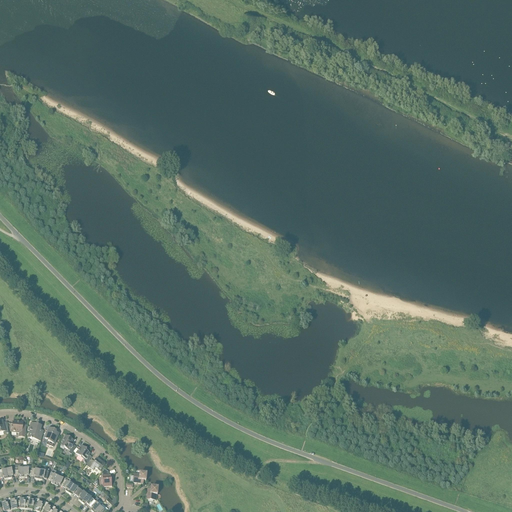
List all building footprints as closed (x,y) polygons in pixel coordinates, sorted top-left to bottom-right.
[(8,433),(7,422),(3,423),(2,421),(0,421),(0,433),(5,432),(5,434),(8,433)] [(26,426),(22,425),(23,424),(23,422),(16,421),(16,422),(12,422),(11,433),(19,433),(18,437),(25,438),(26,426)] [(30,431),(28,438),(40,442),(43,434),(43,431),(40,430),(42,426),(31,423),(28,431),(30,431)] [(49,428),(45,439),(48,440),(47,445),(53,448),(57,438),(59,434),(56,433),(56,432),(49,428)] [(66,436),(61,443),(62,443),(60,447),(64,449),(64,448),(68,450),(69,449),(71,450),(74,444),(72,442),(73,440),(66,436)] [(83,460),(86,465),(91,457),(89,456),(90,454),(86,451),(87,450),(82,446),(76,454),(79,456),(80,455),(84,459),(83,460)] [(90,461),(86,466),(93,471),(95,468),(99,471),(100,472),(105,465),(97,459),(94,462),(93,464),(90,461)] [(15,465),(15,469),(15,476),(18,476),(18,477),(19,477),(19,479),(23,479),(23,469),(21,469),(21,466),(15,465)] [(28,477),(31,477),(32,469),(32,466),(23,466),(23,469),(23,479),(27,479),(27,478),(28,478),(28,477)] [(44,479),(47,480),(48,473),(49,470),(41,468),(40,471),(38,480),(42,481),(42,480),(44,480),(44,479)] [(13,477),(15,476),(15,469),(6,470),(8,480),(12,479),(12,478),(13,478),(13,477)] [(38,480),(40,471),(32,469),(31,477),(33,477),(33,478),(35,479),(34,480),(38,480)] [(6,470),(0,471),(0,478),(2,478),(3,480),(4,479),(4,480),(8,480),(6,470)] [(51,475),(48,480),(50,482),(50,483),(51,483),(51,484),(54,486),(60,475),(60,474),(53,470),(51,475)] [(134,476),(133,483),(143,484),(144,481),(146,481),(146,474),(140,474),(140,473),(140,475),(134,474),(134,476)] [(60,475),(54,486),(58,488),(58,487),(59,487),(60,486),(63,488),(68,479),(60,475)] [(111,480),(110,476),(102,476),(102,481),(102,488),(103,488),(104,489),(107,489),(107,488),(112,487),(111,480)] [(68,479),(63,488),(65,489),(64,490),(65,491),(65,492),(68,494),(73,486),(75,483),(68,479)] [(73,486),(68,494),(72,496),(72,495),(73,496),(74,495),(76,496),(81,490),(73,486)] [(158,495),(157,495),(158,488),(151,488),(151,487),(151,490),(147,489),(146,500),(154,501),(154,495),(158,495)] [(81,490),(76,496),(78,498),(78,499),(79,500),(78,501),(81,503),(87,496),(81,490)] [(87,496),(81,503),(84,506),(85,505),(86,506),(87,505),(89,507),(94,501),(87,496)] [(94,501),(89,507),(91,509),(90,509),(91,510),(90,511),(91,511),(95,511),(100,507),(102,505),(103,504),(96,498),(94,501)] [(113,508),(116,505),(109,498),(106,501),(113,508)] [(11,501),(10,501),(12,511),(19,510),(20,500),(20,502),(16,503),(16,502),(15,502),(14,501),(11,501)] [(20,500),(19,510),(27,510),(29,500),(29,503),(25,502),(25,501),(24,501),(24,500),(20,500)] [(27,510),(26,511),(32,511),(33,511),(35,511),(39,502),(38,502),(38,503),(34,502),(29,501),(29,500),(27,510)] [(2,506),(0,507),(2,511),(7,511),(12,511),(10,501),(11,503),(7,504),(7,503),(6,504),(5,503),(2,504),(1,504),(2,506)] [(39,502),(35,511),(36,511),(43,511),(47,506),(46,508),(43,507),(43,506),(42,505),(42,504),(38,503),(39,502)]
